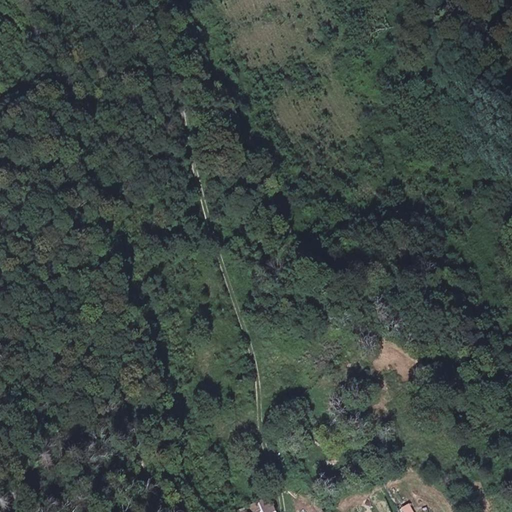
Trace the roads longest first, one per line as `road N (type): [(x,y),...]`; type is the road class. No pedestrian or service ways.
road 1 (track): [(167,0),(194,163),(286,511)]
road 2 (track): [(165,511),(95,357),(0,194)]
